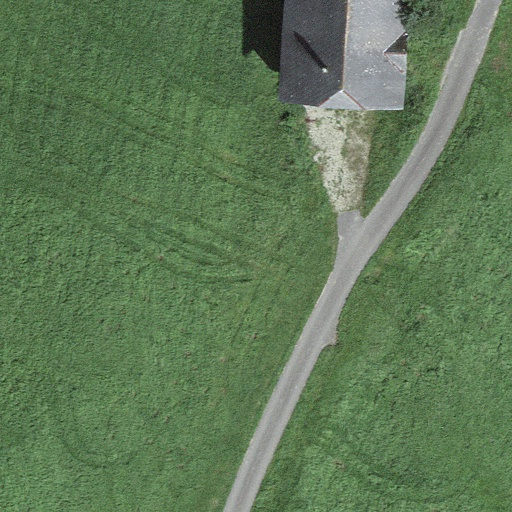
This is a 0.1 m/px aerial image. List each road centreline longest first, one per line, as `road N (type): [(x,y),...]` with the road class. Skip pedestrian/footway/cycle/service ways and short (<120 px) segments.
road 1 (track): [(239,511),(338,286),(422,159),(490,0)]
road 2 (track): [(359,119),(354,261)]
